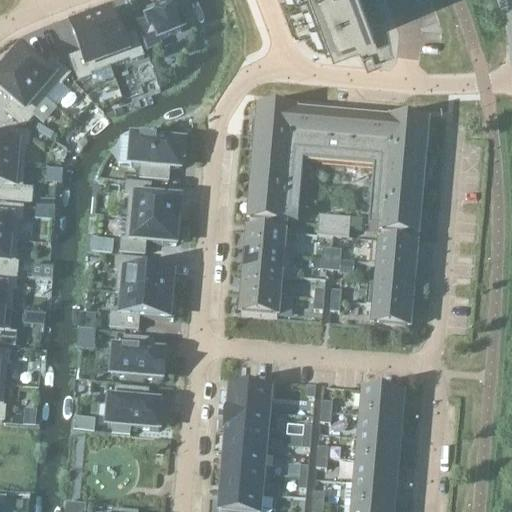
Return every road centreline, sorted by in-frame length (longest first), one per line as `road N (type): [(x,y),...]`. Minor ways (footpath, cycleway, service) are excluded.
road 1 (residential): [(196,344),(215,135),(232,94),(251,77),(285,70)]
road 2 (residential): [(453,130),(434,340),(423,367)]
road 3 (residential): [(196,344),(423,367)]
road 4 (residential): [(182,511),(196,344)]
road 5 (residential): [(452,84),(285,70)]
road 6 (residential): [(423,367),(438,395),(427,511)]
